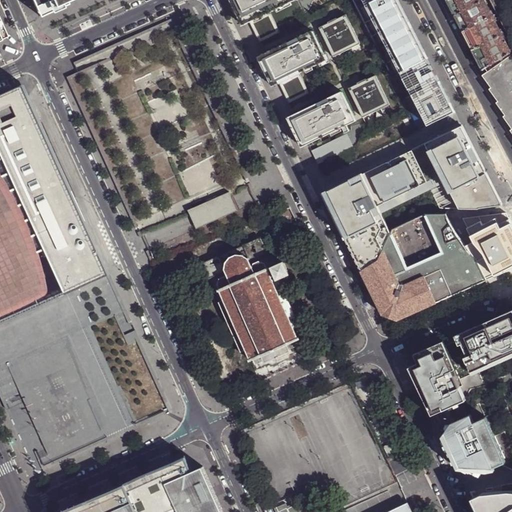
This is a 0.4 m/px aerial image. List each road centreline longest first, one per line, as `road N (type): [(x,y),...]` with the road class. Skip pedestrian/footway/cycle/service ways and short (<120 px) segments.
road 1 (tertiary): [(205,426),(38,58)]
road 2 (residential): [(208,0),(378,349)]
road 3 (residential): [(23,511),(205,426)]
road 4 (residential): [(205,426),(378,349)]
road 5 (residential): [(511,168),(425,0)]
road 6 (residential): [(378,349),(456,511)]
road 7 (residential): [(378,349),(511,289)]
road 8 (residential): [(38,58),(168,0)]
